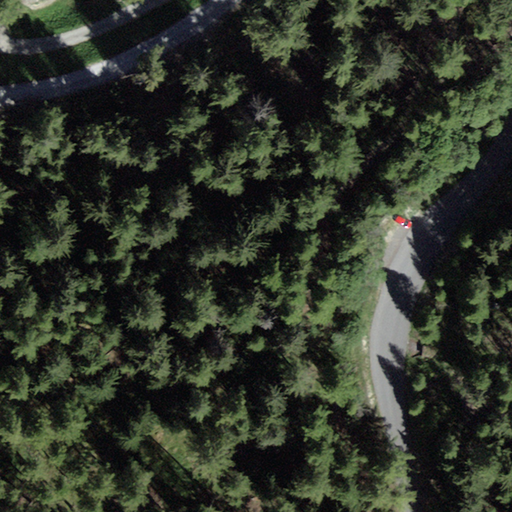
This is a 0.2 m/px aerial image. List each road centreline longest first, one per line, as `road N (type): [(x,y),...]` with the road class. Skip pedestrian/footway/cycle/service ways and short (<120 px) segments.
road 1 (unclassified): [(511,125),(407,271),(392,314),(384,365),(411,511)]
road 2 (unclassified): [(232,0),(193,34),(114,72),(0,97)]
